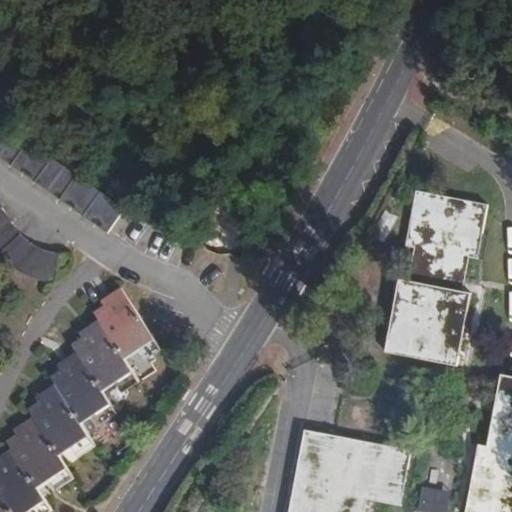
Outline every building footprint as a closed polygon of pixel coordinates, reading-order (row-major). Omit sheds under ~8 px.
[(0,120),(0,157),(106,233),(122,209),(122,207),(0,120)] [(465,293),(471,259),(480,259),(491,205),(418,192),(408,247),(417,249),(410,282),(402,280),(388,353),(460,367),(474,295),(465,293)] [(0,252),(1,253),(13,264),(28,273),(39,277),(50,280),(52,279),(55,253),(51,252),(40,248),(28,241),(19,232),(10,221),(0,209),(0,252)] [(96,313),(101,322),(127,360),(156,341),(122,289),(103,300),(107,306),(96,313)] [(73,346),(78,353),(104,392),(134,373),(127,360),(101,322),(81,334),(84,339),(73,346)] [(51,378),(56,385),(83,424),(112,405),(104,392),(78,353),(59,365),(61,371),(51,378)] [(511,511),(511,369),(506,369),(494,441),(483,439),(470,511),(511,511)] [(30,410),(34,417),(61,457),(91,438),(83,424),(56,385),(38,398),(40,403),(30,410)] [(9,442),(13,450),(39,489),(69,469),(61,457),(34,417),(15,429),(19,435),(9,442)] [(306,431),(290,511),(365,511),(368,499),(403,505),(413,451),(306,431)] [(0,495),(11,511),(32,511),(47,502),(39,489),(13,450),(0,458),(0,495)] [(424,481),(419,501),(445,507),(450,487),(424,481)] [(0,511),(11,511),(0,495),(0,511)]
